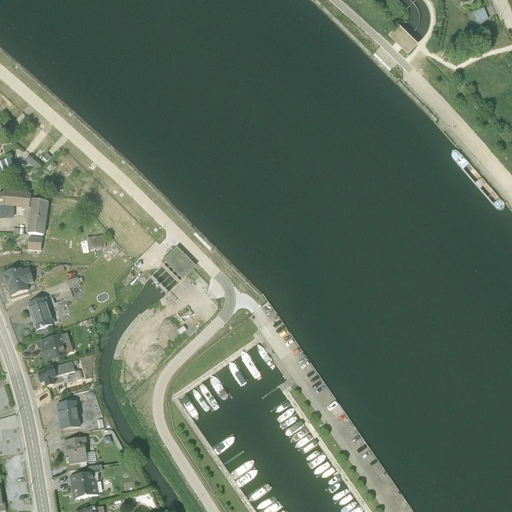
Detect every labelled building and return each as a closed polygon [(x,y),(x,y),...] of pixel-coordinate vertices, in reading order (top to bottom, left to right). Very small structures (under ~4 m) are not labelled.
[(488,16),(483,4),(472,9),(477,20),(488,16)] [(389,33),(407,50),(416,40),(398,25),(389,33)] [(46,149),(42,154),(46,157),(50,153),(46,149)] [(40,162),(27,152),(23,157),(32,164),(40,162)] [(9,154),(0,157),(0,170),(20,165),(18,157),(10,158),(9,154)] [(30,189),(4,186),(4,189),(3,201),(0,202),(0,215),(13,214),(12,203),(27,205),(30,189)] [(30,195),(26,230),(43,232),(48,199),(30,195)] [(88,247),(105,244),(102,232),(85,235),(88,247)] [(40,235),(28,234),(27,248),(39,249),(40,235)] [(167,255),(184,272),(184,273),(194,263),(176,246),(167,255)] [(62,262),(51,266),(53,272),(64,268),(62,262)] [(3,272),(2,272),(7,285),(8,285),(11,294),(28,288),(28,287),(33,286),(31,281),(33,280),(28,265),(21,267),(20,265),(3,271),(3,272)] [(77,275),(66,279),(69,286),(79,282),(77,275)] [(52,295),(54,302),(61,298),(58,292),(52,295)] [(27,302),(35,328),(60,319),(54,302),(52,295),(51,294),(48,295),(47,293),(43,294),(44,296),(27,302)] [(66,331),(68,338),(79,335),(75,322),(64,325),(66,331)] [(39,340),(42,348),(45,346),(47,352),(49,358),(66,353),(65,348),(71,346),(68,338),(66,331),(39,340)] [(52,364),(36,369),(39,380),(43,379),(44,385),(53,383),(52,377),(55,376),(55,375),(74,370),(71,361),(53,366),(52,364)] [(79,368),(74,369),(75,371),(66,373),(68,380),(82,377),(79,368)] [(75,399),(55,402),(59,429),(79,426),(75,399)] [(85,436),(62,440),(64,453),(66,453),(68,463),(87,460),(84,444),(86,444),(85,436)] [(97,471),(69,475),(72,497),(98,494),(96,479),(98,479),(97,471)]
